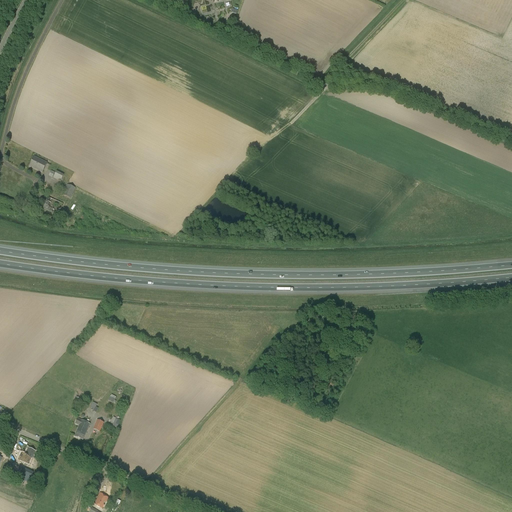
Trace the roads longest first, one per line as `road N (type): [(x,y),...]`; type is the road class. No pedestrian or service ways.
road 1 (motorway): [(0,262),(263,287),(511,277)]
road 2 (motorway): [(511,265),(265,274),(0,250)]
road 3 (unclassified): [(148,0),(327,86),(383,87),(511,141)]
road 4 (unclassified): [(208,511),(0,423)]
